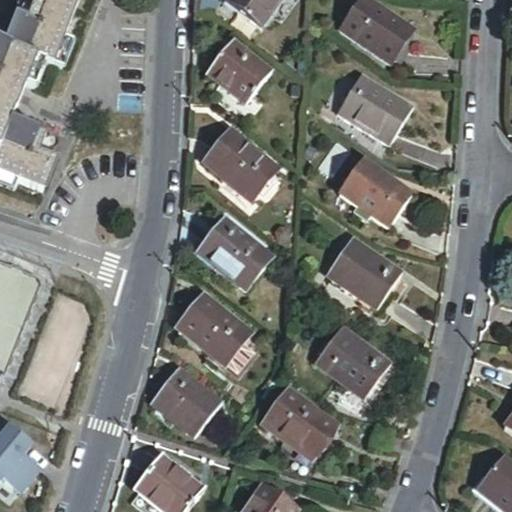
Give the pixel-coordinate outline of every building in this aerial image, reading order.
[(14,87),(23,91),(33,64),(44,68),(54,71),(64,43),(79,0),(35,0),(32,10),(39,12),(33,27),(31,34),(23,31),(26,24),(15,20),(4,52),(0,50),(0,180),(16,187),(44,197),(56,165),(45,161),(38,159),(27,154),(29,148),(40,152),(44,141),(9,128),(16,110),(20,99),(11,95),(14,87)] [(284,0),(231,0),(226,8),(259,33),(284,0)] [(405,45),(412,35),(363,0),(360,0),(338,33),(388,68),(405,45)] [(23,31),(31,34),(33,27),(26,24),(23,31)] [(54,71),(62,74),(72,47),(64,43),(54,71)] [(270,82),(231,51),(218,67),(207,81),(218,90),(246,112),(270,82)] [(23,91),(34,95),(44,68),(33,64),(23,91)] [(390,149),(413,113),(362,82),(339,118),(390,149)] [(11,95),(20,99),(23,91),(14,87),(11,95)] [(246,112),(218,90),(207,104),(235,126),(246,112)] [(249,204),(274,172),(227,136),(216,151),(203,169),(249,204)] [(27,154),(38,159),(40,152),(29,148),(27,154)] [(409,203),(359,169),(336,202),(386,236),(409,203)] [(0,191),(13,196),(16,187),(0,180),(0,191)] [(252,298),(276,266),(227,229),(214,246),(203,260),(252,298)] [(388,296),(397,283),(349,249),(324,284),(372,318),(388,296)] [(178,337),(224,372),(249,340),(203,304),(189,322),(178,337)] [(374,384),(384,372),(337,336),(312,368),(358,404),(374,384)] [(224,408),(182,375),(175,384),(171,381),(167,387),(171,390),(163,400),(157,408),(199,441),(224,408)] [(320,456),(334,438),(287,401),(261,434),(278,447),(276,456),(285,459),(278,480),(303,488),(308,471),(320,456)] [(369,451),(386,457),(391,439),(374,434),(369,451)] [(44,461),(23,444),(0,471),(0,484),(14,496),(32,511),(52,488),(42,480),(34,473),(44,461)] [(189,511),(201,498),(159,463),(144,481),(133,494),(138,498),(130,507),(136,511),(189,511)] [(501,511),(511,511),(511,473),(502,465),(479,494),(500,511),(501,511)] [(14,496),(0,484),(0,492),(10,501),(14,496)] [(252,511),(280,511),(262,499),(252,511)]
